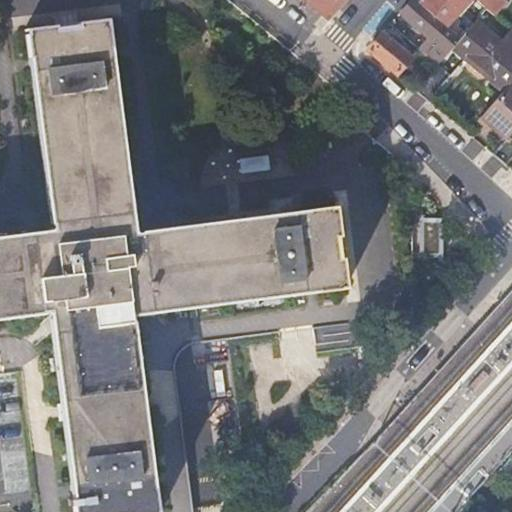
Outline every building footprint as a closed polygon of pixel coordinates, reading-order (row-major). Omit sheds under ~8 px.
[(306,0),(327,17),(341,1),(342,0),(306,0)] [(460,38),(419,3),(414,0),(409,0),(408,2),(399,12),(429,38),(418,49),(437,64),(460,38)] [(468,0),(421,0),(419,3),(460,38),(467,29),(453,18),(468,0)] [(460,38),(437,64),(415,89),(428,100),(467,54),(494,77),(491,80),(503,91),(511,80),(511,27),(501,40),(476,19),(467,29),(460,38)] [(61,414),(72,511),(156,511),(153,484),(143,404),(132,314),(145,313),(293,295),(346,288),(341,248),(336,207),(235,220),(136,232),(135,220),(114,51),(110,20),(66,26),(28,30),(52,230),(0,236),(0,322),(49,317),(50,328),(61,414)] [(411,57),(382,32),(367,50),(397,74),(411,57)] [(511,80),(503,91),(481,117),(506,138),(511,132),(511,131),(511,80)] [(511,151),(511,132),(506,138),(492,153),(503,162),(511,151)] [(423,221),(421,221),(420,261),(422,261),(439,261),(444,261),(444,221),(439,221),(423,221)] [(310,426),(296,440),(302,446),(316,431),(310,426)] [(511,465),(511,454),(498,471),(503,475),(511,465)]
